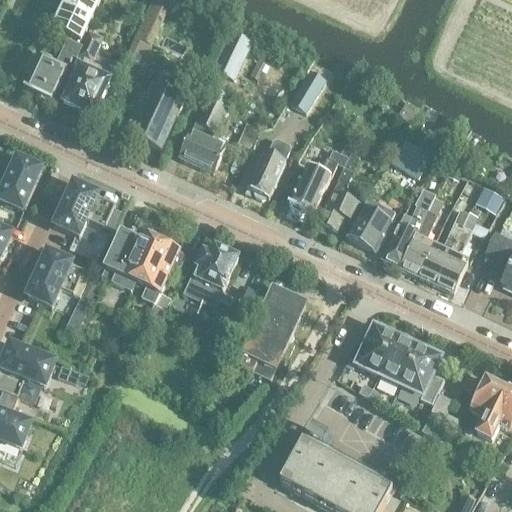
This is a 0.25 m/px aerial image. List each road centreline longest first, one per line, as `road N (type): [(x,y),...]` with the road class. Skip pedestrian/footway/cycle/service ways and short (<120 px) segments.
road 1 (tertiary): [(372,292),(74,156)]
road 2 (unclassified): [(296,511),(259,489),(372,292)]
road 3 (residential): [(74,156),(0,322)]
road 4 (tertiary): [(511,357),(372,292)]
